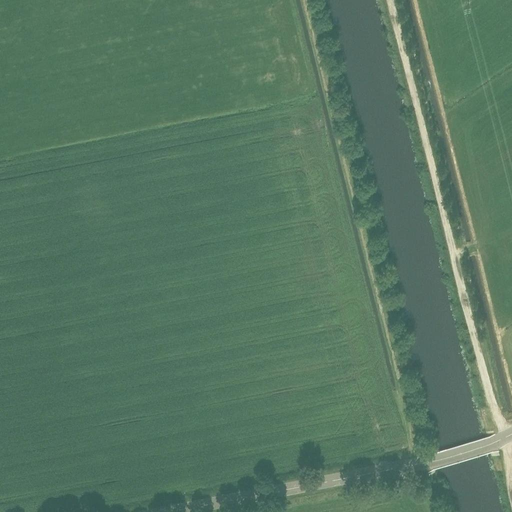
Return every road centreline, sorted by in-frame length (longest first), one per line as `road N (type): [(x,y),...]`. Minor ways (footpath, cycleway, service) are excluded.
road 1 (track): [(388,0),(483,382),(505,437)]
road 2 (tertiary): [(175,511),(431,462),(511,434)]
